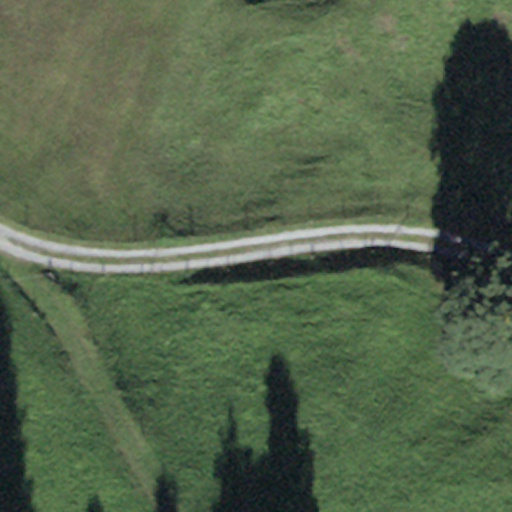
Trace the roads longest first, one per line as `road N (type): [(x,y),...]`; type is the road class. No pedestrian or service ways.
road 1 (track): [(511,264),(454,245),(379,236),(128,263),(0,244)]
road 2 (track): [(169,511),(70,331),(0,248)]
